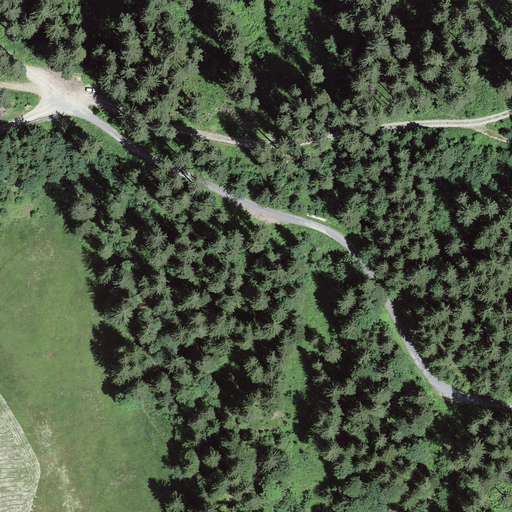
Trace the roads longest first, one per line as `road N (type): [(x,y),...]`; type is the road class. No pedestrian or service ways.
road 1 (track): [(511,404),(441,390),(378,288),(334,235),(177,171),(52,96)]
road 2 (track): [(52,96),(267,144),(511,111)]
